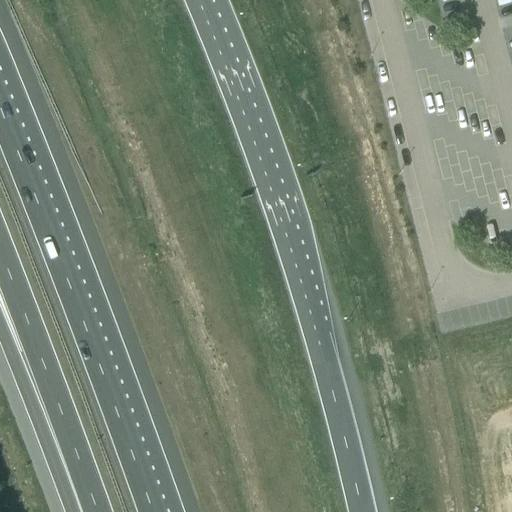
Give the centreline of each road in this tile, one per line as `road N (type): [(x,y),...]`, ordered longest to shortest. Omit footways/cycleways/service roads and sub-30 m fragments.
road 1 (motorway): [(360,511),(306,296),(198,0)]
road 2 (motorway): [(149,511),(0,103)]
road 3 (motorway): [(0,268),(92,511)]
road 4 (motorway): [(0,332),(72,511)]
